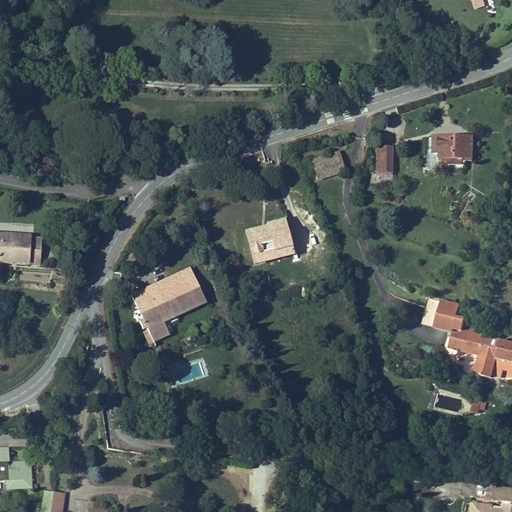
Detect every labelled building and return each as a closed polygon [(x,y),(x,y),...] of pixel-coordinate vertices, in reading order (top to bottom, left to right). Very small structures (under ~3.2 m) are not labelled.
[(474,139),(438,138),(438,152),(442,152),(442,165),(468,166),(468,161),(473,162),(474,139)] [(379,147),(378,181),(392,182),(393,148),(379,147)] [(340,153),(311,160),(317,182),(346,174),(340,153)] [(497,231),(501,215),(493,212),(489,229),(497,231)] [(291,252),(283,218),(267,222),(267,225),(246,230),(254,261),(291,252)] [(30,238),(30,236),(0,234),(0,261),(28,263),(28,262),(38,262),(39,239),(30,238)] [(188,263),(130,289),(141,315),(138,316),(142,324),(144,322),(151,337),(170,329),(169,326),(180,322),(175,312),(204,299),(188,263)] [(441,301),(435,326),(452,330),(449,346),(479,353),(475,369),(479,370),(477,380),(489,382),(490,378),(498,380),(500,371),(507,373),(506,376),(511,377),(511,342),(476,333),(477,328),(462,325),(464,317),(455,315),(457,305),(441,301)] [(473,400),(472,409),(485,411),(486,401),(473,400)] [(0,480),(3,480),(5,480),(7,480),(8,487),(21,486),(20,479),(26,478),(25,461),(7,462),(7,460),(0,460),(0,480)] [(40,468),(34,467),(32,483),(38,484),(40,468)] [(28,478),(26,478),(20,479),(21,486),(8,487),(7,480),(5,480),(3,480),(3,491),(28,489),(28,478)] [(49,482),(47,504),(55,505),(57,483),(49,482)] [(491,503),(510,506),(511,493),(511,490),(493,487),(491,503)] [(102,511),(103,501),(85,499),(84,510),(67,509),(66,511),(102,511)] [(489,510),(471,507),(470,511),(511,511),(511,509),(510,509),(510,506),(491,503),(489,510)]
